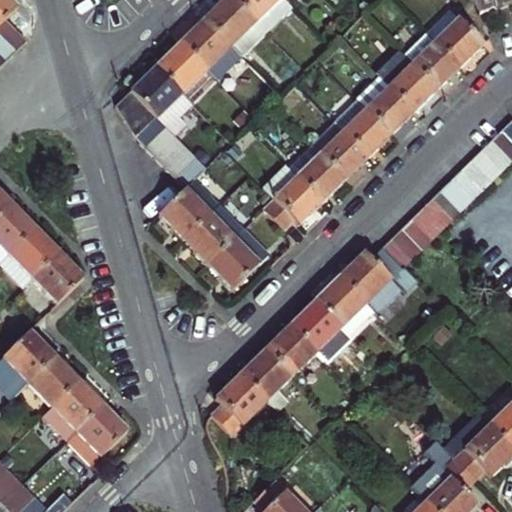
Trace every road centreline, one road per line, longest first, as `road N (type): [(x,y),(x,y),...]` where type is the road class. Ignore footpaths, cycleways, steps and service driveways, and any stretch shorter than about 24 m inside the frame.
road 1 (residential): [(160,384),(241,333),(511,76)]
road 2 (residential): [(72,71),(160,384)]
road 3 (residential): [(72,71),(135,35),(171,0)]
